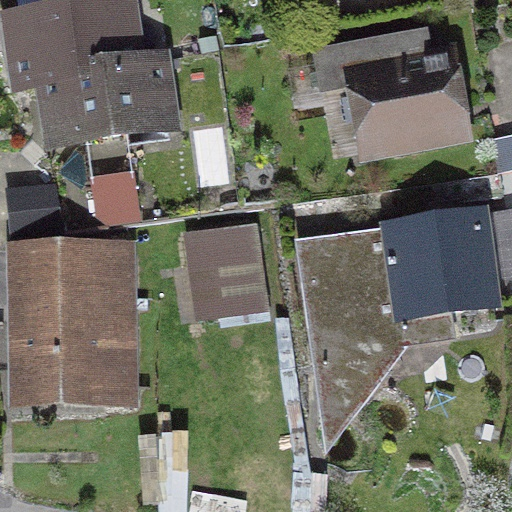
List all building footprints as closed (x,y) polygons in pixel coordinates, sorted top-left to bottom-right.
[(298,0),(300,10),(333,3),(331,0),(298,0)] [(18,90),(43,86),(42,84),(132,72),(132,70),(123,9),(8,25),(18,90)] [(356,78),(370,155),(457,139),(443,62),(356,78)] [(165,131),(156,67),(132,70),(132,72),(42,84),(43,86),(51,147),(165,131)] [(15,225),(17,240),(59,233),(53,191),(12,197),(15,225)] [(432,227),(384,233),(395,310),(441,304),(442,316),(490,309),(477,220),(449,224),(450,231),(433,234),(432,227)] [(366,243),(299,252),(319,391),(349,413),(384,367),(366,243)] [(155,360),(128,360),(126,252),(21,253),(23,405),(126,403),(127,412),(156,412),(155,360)]
